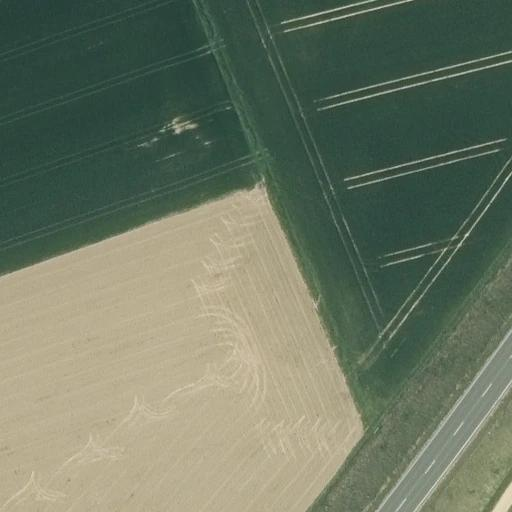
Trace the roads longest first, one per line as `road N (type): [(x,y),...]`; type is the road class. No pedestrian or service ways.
road 1 (track): [(359,396),(201,0)]
road 2 (primary): [(395,511),(511,360)]
